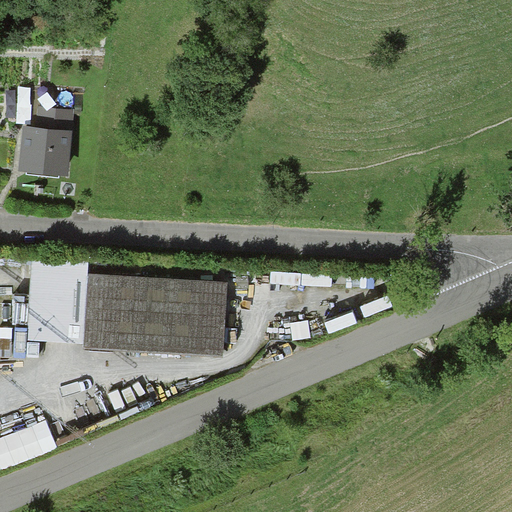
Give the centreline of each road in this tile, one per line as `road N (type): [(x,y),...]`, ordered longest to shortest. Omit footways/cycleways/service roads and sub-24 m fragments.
road 1 (residential): [(0,492),(505,285)]
road 2 (unclassified): [(0,222),(438,250),(480,259),(505,285)]
